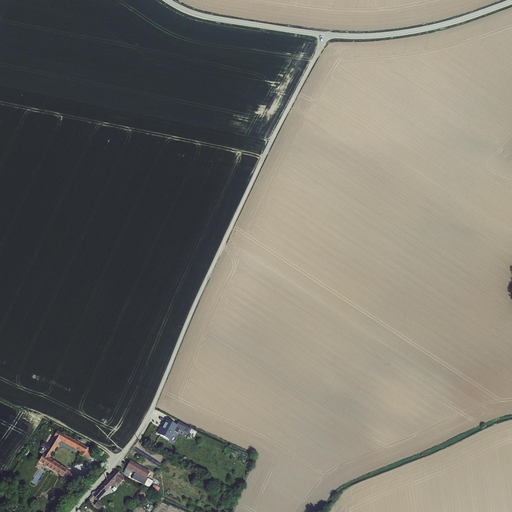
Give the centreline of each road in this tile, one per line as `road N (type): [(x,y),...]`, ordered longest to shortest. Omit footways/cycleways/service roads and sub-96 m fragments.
road 1 (residential): [(69,511),(145,419),(324,34)]
road 2 (tertiary): [(324,34),(428,28),(511,1)]
road 3 (tertiary): [(324,34),(212,17),(168,0)]
